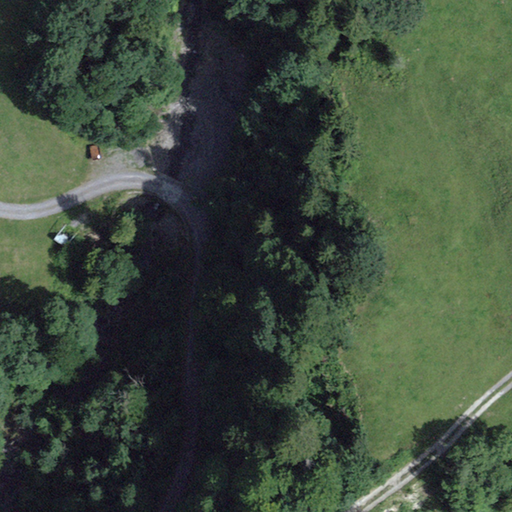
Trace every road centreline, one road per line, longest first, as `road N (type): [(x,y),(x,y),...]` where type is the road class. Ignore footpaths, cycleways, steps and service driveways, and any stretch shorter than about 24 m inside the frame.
road 1 (track): [(0,207),(40,209),(142,181),(191,201),(200,237),(191,396),(180,476),(166,511)]
road 2 (track): [(361,511),(511,378)]
